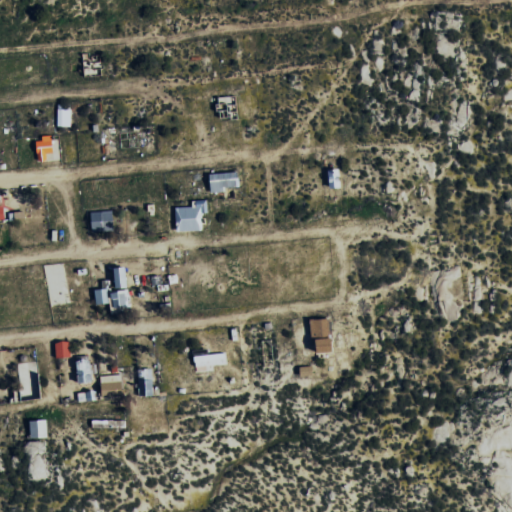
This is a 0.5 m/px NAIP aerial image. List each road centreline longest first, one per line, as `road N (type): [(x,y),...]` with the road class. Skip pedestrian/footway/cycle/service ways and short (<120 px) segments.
road 1 (residential): [(0,341),(328,307),(341,284),(334,234)]
road 2 (residential): [(0,181),(346,148)]
road 3 (residential): [(73,255),(334,234)]
road 4 (residential): [(62,176),(73,255),(0,263)]
